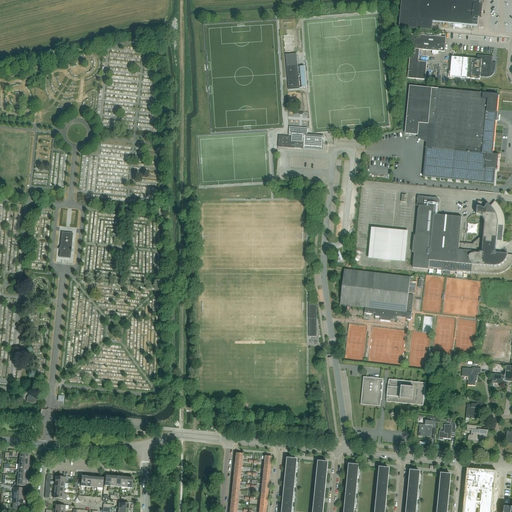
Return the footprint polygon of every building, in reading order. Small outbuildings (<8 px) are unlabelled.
[(473,26),(478,26),(480,0),(401,0),(399,28),(432,31),(433,22),(473,26)] [(444,52),(446,38),(412,35),(407,78),(425,80),(426,62),(418,61),(419,50),(444,52)] [(285,55),(289,90),(300,89),(296,54),(285,55)] [(493,57),(491,56),(477,55),(477,60),(452,58),(450,77),(480,80),(480,77),(486,78),(487,78),(489,77),(491,77),(492,76),(493,75),(494,74),(494,73),(495,71),(495,70),(496,63),(492,62),(493,57)] [(441,83),(443,73),(435,71),(433,82),(441,83)] [(409,86),(405,134),(418,135),(427,136),(434,137),(430,174),(423,174),(423,177),(494,184),(495,171),(495,169),(497,170),(498,155),(493,154),(496,122),(497,122),(497,120),(497,117),(498,113),(496,112),(498,94),(409,86)] [(289,128),(289,127),(288,136),(291,136),(291,137),(279,136),(278,136),(278,147),(322,150),(323,138),(307,137),(307,128),(307,129),(289,128)] [(414,236),(412,252),(414,253),(413,268),(428,270),(429,268),(431,268),(442,269),(442,271),(447,271),(456,272),(457,271),(494,274),(496,274),(497,274),(499,274),(500,273),(502,273),(503,272),(504,272),(505,271),(507,270),(508,269),(509,268),(510,267),(511,265),(511,264),(511,255),(507,255),(507,254),(507,253),(507,252),(507,251),(507,250),(506,250),(506,249),(506,248),(505,247),(504,246),(508,243),(507,242),(503,242),(505,225),(505,223),(505,219),(504,216),(503,213),(502,209),(501,208),(500,207),(499,205),(498,204),(497,203),(496,202),(495,201),(490,206),(489,205),(488,205),(487,204),(486,204),(485,203),(484,203),(483,202),(481,202),(480,202),(479,201),(478,201),(476,214),(476,215),(477,215),(478,215),(479,215),(480,216),(481,217),(482,217),(483,218),(483,219),(484,220),(484,221),(484,222),(484,223),(484,224),(484,231),(482,231),(481,239),(475,244),(463,243),(459,243),(461,226),(462,218),(454,217),(438,215),(439,203),(439,202),(439,201),(438,200),(438,199),(437,199),(437,198),(436,198),(435,198),(418,196),(417,205),(417,206),(419,206),(416,233),(415,236),(414,236)] [(468,224),(468,233),(477,233),(477,224),(468,224)] [(371,230),(368,261),(405,264),(408,233),(371,230)] [(70,259),(70,258),(73,234),(67,233),(62,232),(60,246),(58,249),(59,250),(60,251),(59,257),(65,258),(70,259)] [(347,306),(352,306),(365,308),(365,313),(375,314),(375,316),(380,317),(380,320),(391,321),(391,320),(396,320),(397,317),(407,318),(407,319),(411,320),(414,295),(408,295),(411,277),(344,269),(340,305),(347,306)] [(503,381),(511,382),(511,366),(506,366),(505,375),(505,376),(493,375),(492,382),(502,383),(503,381)] [(481,374),(481,369),(472,368),(472,369),(463,368),(462,377),(468,377),(467,386),(475,386),(476,382),(477,382),(478,374),(481,374)] [(380,407),(381,402),(381,400),(382,398),(382,390),(383,381),(383,379),(363,377),(361,405),(380,407)] [(423,406),(425,383),(389,380),(389,382),(388,382),(387,393),(386,400),(387,400),(387,402),(423,406)] [(29,397),(28,397),(28,398),(27,398),(27,401),(27,402),(33,403),(35,403),(36,398),(33,398),(34,398),(32,398),(33,395),(29,395),(29,397)] [(480,405),(475,404),(472,404),(471,405),(467,405),(466,418),(476,419),(476,414),(474,414),(474,408),(480,409),(480,405)] [(436,429),(437,422),(436,422),(436,419),(427,418),(426,421),(425,425),(420,424),(418,436),(431,437),(432,428),(436,429)] [(444,432),(440,432),(439,438),(439,440),(443,440),(443,439),(451,440),(452,432),(456,432),(456,424),(450,423),(450,425),(445,425),(444,432)] [(476,430),(477,426),(467,425),(467,430),(472,431),(472,435),(469,435),(468,437),(468,436),(468,440),(470,440),(477,440),(477,438),(487,439),(488,432),(488,433),(488,430),(479,429),(479,431),(477,430),(476,430)] [(20,453),(19,459),(29,460),(30,454),(25,454),(25,452),(22,452),(17,451),(17,453),(20,453)] [(288,459),(287,467),(286,474),(295,475),(297,461),(297,460),(288,459)] [(317,477),(326,478),(328,463),(319,463),(317,477)] [(348,480),(357,481),(358,467),(358,466),(350,465),(348,480)] [(379,483),(388,484),(389,469),(380,468),(380,469),(379,483)] [(409,486),(418,487),(420,473),(420,472),(411,471),(409,486)] [(469,471),(464,511),(491,511),(495,474),(469,471)] [(285,489),(294,490),(295,475),(286,474),(285,489)] [(440,489),(449,490),(450,475),(441,475),(440,489)] [(87,477),(82,476),(81,482),(79,481),(79,484),(81,484),(81,487),(86,487),(87,477)] [(326,478),(317,477),(316,492),(325,493),(326,478)] [(355,496),(357,481),(348,480),(347,495),(355,496)] [(386,499),(388,484),(379,483),(377,498),(386,499)] [(14,488),(14,493),(24,494),(24,489),(19,488),(19,486),(17,486),(14,486),(12,486),(12,488),(14,488)] [(408,501),(417,502),(418,487),(409,486),(408,501)] [(294,490),(285,489),(283,504),(292,505),(294,490)] [(438,504),(447,505),(449,490),(440,489),(438,504)] [(325,493),(316,492),(314,507),(323,508),(325,493)] [(355,496),(347,495),(345,510),(354,511),(355,496)] [(384,511),(386,499),(377,498),(375,511),(384,511)] [(119,508),(129,509),(129,504),(124,503),(124,501),(122,501),(121,503),(119,503),(119,508)] [(406,511),(415,511),(417,502),(408,501),(406,511)]
